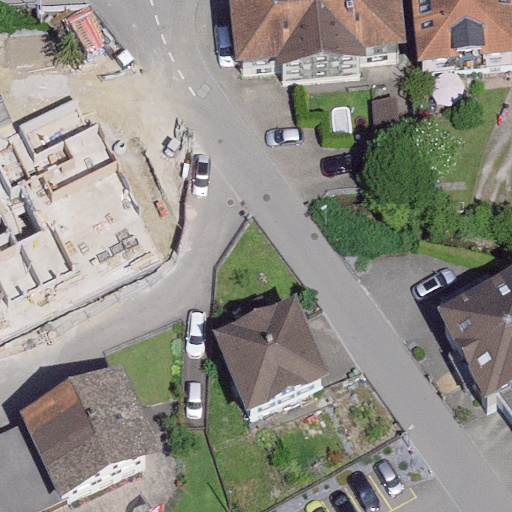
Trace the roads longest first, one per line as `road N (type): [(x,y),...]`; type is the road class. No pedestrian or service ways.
road 1 (residential): [(491,511),(243,162)]
road 2 (residential): [(243,162),(206,261),(124,326),(0,375)]
road 3 (unknown): [(183,65),(1,177)]
road 4 (residential): [(243,162),(151,0)]
